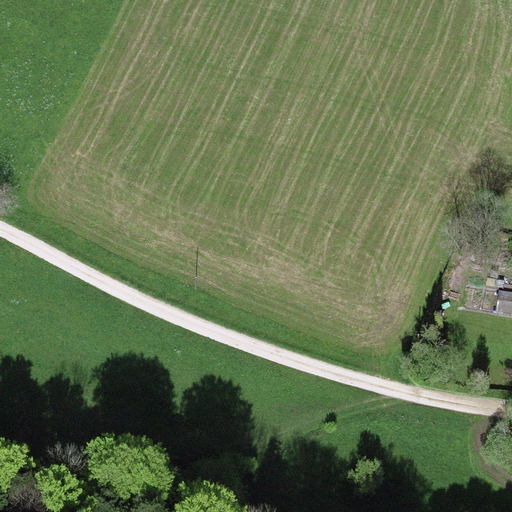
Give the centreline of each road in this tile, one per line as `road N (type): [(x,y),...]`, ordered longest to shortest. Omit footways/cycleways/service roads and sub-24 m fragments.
road 1 (track): [(0,232),(185,328),(278,362),(511,414)]
road 2 (track): [(411,395),(205,465),(0,499)]
